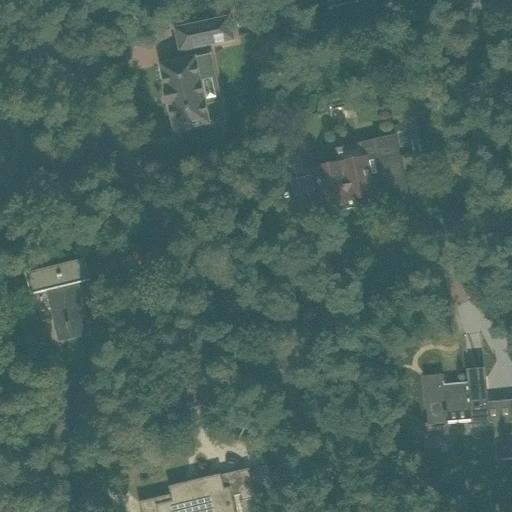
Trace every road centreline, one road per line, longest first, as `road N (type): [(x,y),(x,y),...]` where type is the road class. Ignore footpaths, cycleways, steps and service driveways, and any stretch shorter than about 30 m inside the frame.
road 1 (residential): [(283,366),(66,32)]
road 2 (residential): [(291,380),(511,211)]
road 3 (residential): [(49,433),(283,366)]
road 4 (residential): [(376,511),(291,380)]
